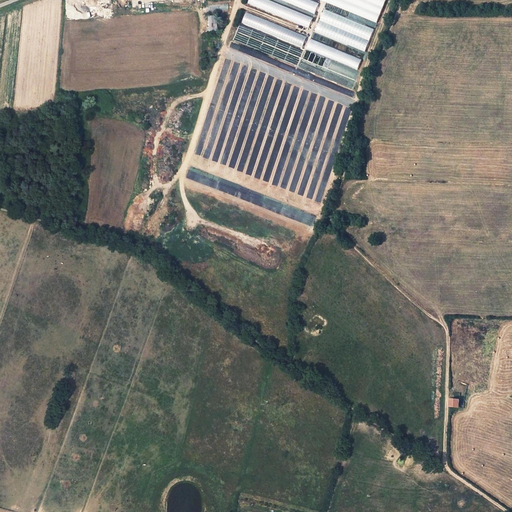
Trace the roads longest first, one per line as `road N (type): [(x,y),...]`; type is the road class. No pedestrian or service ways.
road 1 (track): [(401,0),(330,216),(381,275),(448,330),(441,465)]
road 2 (track): [(0,207),(161,264),(273,356),(441,465)]
road 3 (track): [(236,0),(181,179),(188,208),(229,230)]
